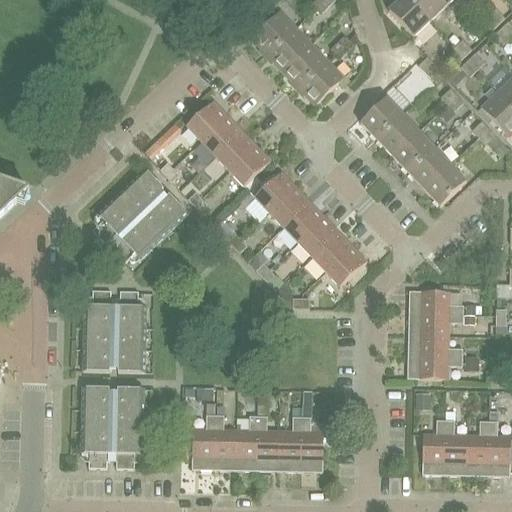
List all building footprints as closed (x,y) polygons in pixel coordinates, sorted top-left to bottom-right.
[(322,15),(329,9),(320,0),(318,0),(313,6),(322,15)] [(320,0),(329,9),(336,2),(334,0),(320,0)] [(413,40),(430,23),(407,0),(403,0),(389,14),(413,40)] [(407,0),(430,23),(447,8),(439,0),(407,0)] [(489,18),(498,28),(505,21),(496,11),(489,18)] [(267,59),(296,31),(280,14),(250,42),(267,59)] [(491,34),(498,28),(489,18),(482,25),(491,34)] [(501,31),(510,41),(511,39),(511,28),(508,25),(501,31)] [(283,75),(312,47),(296,31),(267,59),(283,75)] [(503,48),(510,41),(501,31),(494,38),(503,48)] [(453,37),(448,42),(455,49),(461,44),(453,37)] [(337,45),(347,55),(354,48),(344,39),(337,45)] [(455,49),(464,59),(471,53),(462,43),(461,44),(455,49)] [(340,62),(347,55),(337,45),(331,52),(340,62)] [(298,92),(328,64),(312,47),(283,75),(298,92)] [(458,66),(464,59),(455,49),(448,56),(458,66)] [(468,63),(477,72),(484,66),(475,56),(468,63)] [(445,78),(427,60),(418,68),(436,87),(445,78)] [(470,79),(477,72),(468,63),(461,69),(470,79)] [(328,64),(298,92),(315,109),(344,81),(328,64)] [(511,108),(511,80),(498,94),(511,108)] [(447,107),(457,98),(450,91),(441,100),(447,107)] [(509,140),(511,137),(511,108),(498,94),(481,110),(509,140)] [(457,98),(447,107),(454,114),(464,105),(457,98)] [(377,143),(403,118),(386,101),(360,126),(377,143)] [(201,145),(228,120),(213,104),(187,130),(201,145)] [(393,160),(418,135),(403,118),(377,143),(393,160)] [(215,160),(242,134),(228,120),(201,145),(215,160)] [(479,140),(488,131),(482,124),(472,133),(479,140)] [(168,146),(181,134),(176,128),(162,140),(168,146)] [(488,131),(479,140),(485,147),(495,138),(488,131)] [(229,175),(256,149),(242,134),(215,160),(229,175)] [(408,176),(434,151),(418,135),(393,160),(408,176)] [(151,162),(164,149),(158,144),(145,157),(151,162)] [(256,149),(229,175),(244,190),(271,164),(256,149)] [(424,193),(450,168),(434,151),(408,176),(424,193)] [(166,179),(173,172),(167,166),(160,173),(166,179)] [(450,168),(424,193),(440,210),(466,185),(450,168)] [(103,224),(92,234),(105,247),(111,242),(117,248),(111,254),(124,267),(135,257),(140,263),(188,217),(169,198),(167,200),(161,194),(164,192),(145,172),(98,218),(103,224)] [(173,172),(166,179),(171,185),(179,178),(173,172)] [(269,216),(296,191),(281,176),(255,201),(269,216)] [(0,221),(29,193),(26,192),(7,185),(0,182),(0,221)] [(283,231),(310,205),(296,191),(269,216),(283,231)] [(194,209),(201,202),(196,196),(188,203),(194,209)] [(201,202),(194,209),(200,215),(207,208),(201,202)] [(297,246),(324,220),(310,205),(283,231),(297,246)] [(312,261),(338,235),(324,220),(297,246),(312,261)] [(326,275),(352,250),(338,235),(312,261),(326,275)] [(236,237),(228,245),(234,250),(241,243),(236,237)] [(241,243),(234,250),(239,256),(247,249),(241,243)] [(352,250),(326,275),(340,290),(367,265),(352,250)] [(262,280),(270,273),(264,267),(256,274),(262,280)] [(268,286),(275,279),(270,273),(262,280),(268,286)] [(92,309),(85,309),(83,375),(110,375),(110,372),(118,372),(118,375),(145,376),(146,310),(138,310),(138,295),(120,295),(120,302),(119,302),(111,302),(111,294),(93,294),(92,309)] [(409,317),(464,318),(464,309),(449,308),(450,295),(409,294),(409,317)] [(301,312),(301,302),(293,302),(293,312),(301,312)] [(301,302),(301,312),(309,312),(310,302),(301,302)] [(464,318),(475,318),(475,309),(464,309),(464,318)] [(496,321),(506,321),(507,313),(496,312),(496,321)] [(409,317),(408,338),(449,339),(449,327),(463,327),(464,318),(409,317)] [(464,318),(464,327),(474,327),(475,318),(464,318)] [(506,329),(506,321),(496,321),(496,329),(506,329)] [(448,352),(449,339),(408,338),(408,360),(463,361),(463,352),(448,352)] [(462,370),(463,361),(408,360),(407,382),(448,383),(448,370),(462,370)] [(499,384),(509,385),(510,370),(500,370),(499,384)] [(83,391),(81,457),(89,457),(89,471),(107,472),(107,464),(117,464),(116,472),(134,472),(135,458),(143,458),(144,392),(117,391),(117,395),(109,395),(109,391),(83,391)] [(209,392),(195,392),(195,404),(209,404),(209,392)] [(215,407),(206,407),(206,418),(215,418),(215,407)] [(489,414),(489,425),(498,425),(498,414),(489,414)] [(214,474),(215,419),(206,418),(206,433),(193,433),(192,473),(214,474)] [(236,474),(237,433),(224,433),(224,419),(215,419),(214,474),(236,474)] [(257,474),(259,419),(250,419),(249,434),(237,433),(236,474),(257,474)] [(279,475),(280,434),(267,434),(268,420),(259,419),(257,474),(279,475)] [(301,475),(302,420),(293,420),(292,435),(280,434),(279,475),(301,475)] [(302,420),(301,475),(323,476),(324,435),(311,435),(311,421),(302,420)] [(444,479),(446,424),(437,423),(436,438),(423,438),(422,478),(444,479)] [(466,479),(467,438),(454,438),(455,424),(446,424),(444,479),(466,479)] [(488,480),(489,425),(480,424),(479,439),(467,438),(466,479),(488,480)] [(489,425),(488,480),(510,480),(511,440),(498,439),(498,425),(489,425)]
